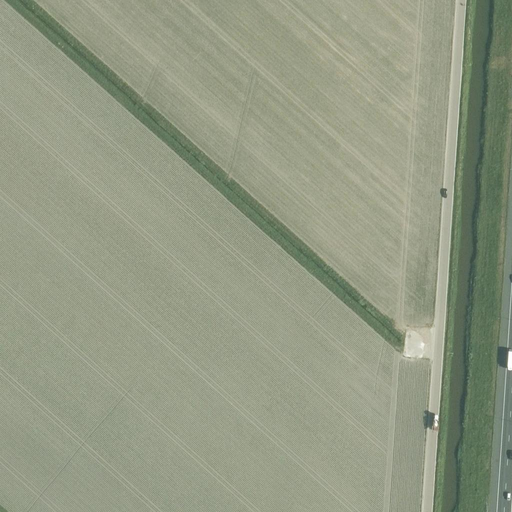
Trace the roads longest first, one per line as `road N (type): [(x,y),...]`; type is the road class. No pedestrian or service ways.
road 1 (unclassified): [(427,511),(461,0)]
road 2 (motorway): [(511,387),(503,511)]
